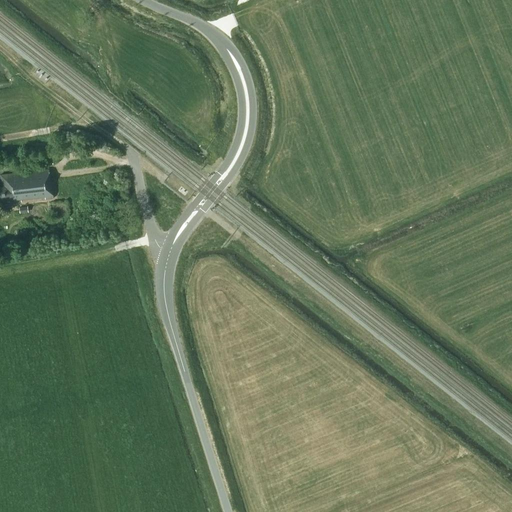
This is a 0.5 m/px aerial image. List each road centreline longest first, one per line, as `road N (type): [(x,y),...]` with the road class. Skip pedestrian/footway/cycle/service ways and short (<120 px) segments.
road 1 (unclassified): [(228,511),(165,303),(168,251)]
road 2 (unclassified): [(168,251),(233,175),(247,144),(252,88),(228,49)]
road 3 (unclassified): [(228,49),(240,132),(168,251)]
road 4 (track): [(134,156),(0,48)]
